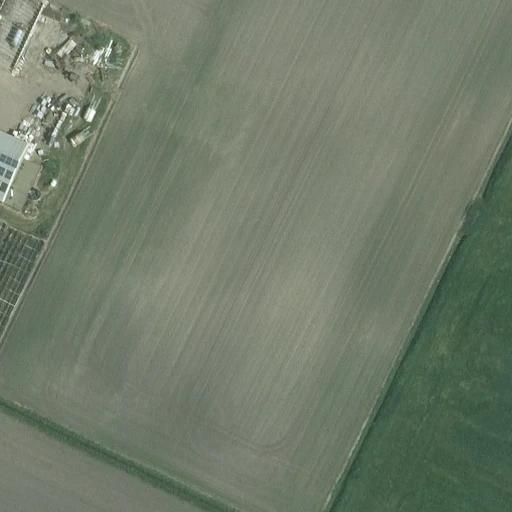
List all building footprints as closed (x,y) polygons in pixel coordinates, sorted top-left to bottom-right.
[(35,27),(25,50),(38,56),(48,33),(35,27)] [(121,106),(83,199),(113,211),(151,118),(121,106)] [(29,149),(0,135),(0,203),(3,204),(29,149)] [(195,147),(178,187),(208,199),(225,160),(195,147)] [(0,243),(3,245),(15,215),(0,208),(0,243)] [(0,339),(3,332),(2,319),(12,317),(10,301),(11,297),(9,278),(0,273),(0,260),(2,257),(0,255),(0,339)]
